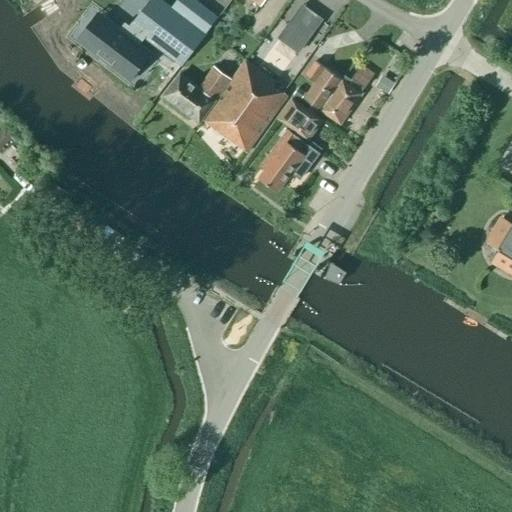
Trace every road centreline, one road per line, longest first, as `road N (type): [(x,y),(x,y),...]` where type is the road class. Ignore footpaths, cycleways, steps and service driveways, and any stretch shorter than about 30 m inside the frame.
road 1 (tertiary): [(240,376),(437,44)]
road 2 (residential): [(240,376),(216,359),(185,293),(166,274),(67,213),(2,157)]
road 3 (tertiary): [(183,511),(199,458),(240,376)]
